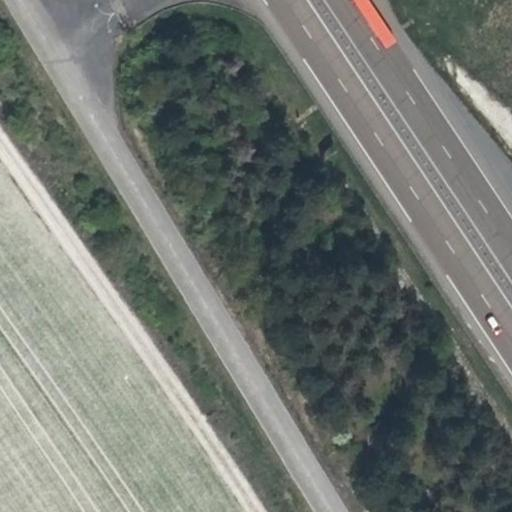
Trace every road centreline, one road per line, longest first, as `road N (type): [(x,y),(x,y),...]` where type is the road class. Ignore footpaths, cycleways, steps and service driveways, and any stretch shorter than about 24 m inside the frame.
road 1 (motorway): [(286,0),(511,341)]
road 2 (track): [(222,511),(0,206)]
road 3 (motorway): [(511,247),(348,0)]
